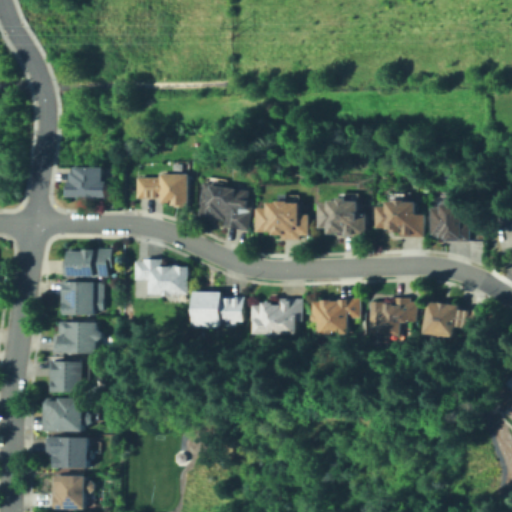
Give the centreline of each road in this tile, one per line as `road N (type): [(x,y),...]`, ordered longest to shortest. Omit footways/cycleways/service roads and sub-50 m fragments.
road 1 (residential): [(1,0),(37,70),(45,121),(11,373),(7,511)]
road 2 (residential): [(0,220),(126,221),(252,264),(419,262),(488,281)]
